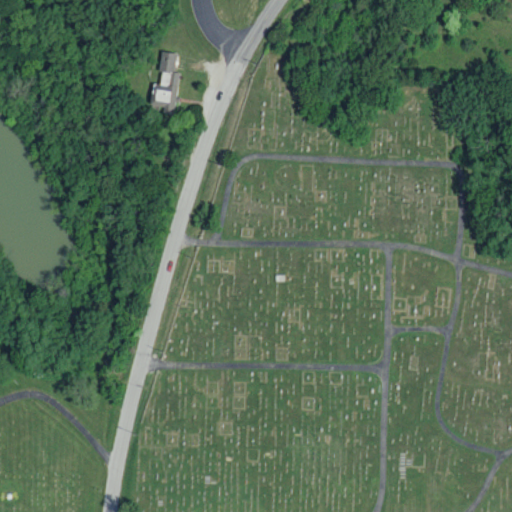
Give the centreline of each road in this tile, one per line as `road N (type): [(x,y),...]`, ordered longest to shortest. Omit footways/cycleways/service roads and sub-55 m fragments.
road 1 (residential): [(477,511),(511,455),(421,250),(173,244)]
road 2 (tertiary): [(109,511),(131,391),(173,244),(213,120),(247,47)]
road 3 (track): [(91,389),(106,325),(96,152),(80,142),(53,0)]
